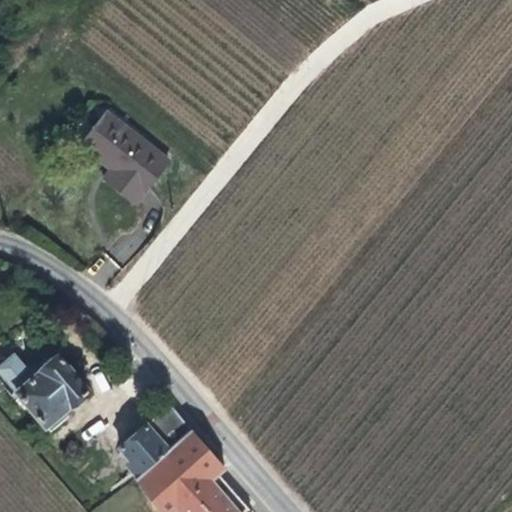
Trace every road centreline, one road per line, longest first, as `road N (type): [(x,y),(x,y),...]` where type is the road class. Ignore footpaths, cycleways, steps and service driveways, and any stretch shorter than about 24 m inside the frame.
road 1 (track): [(106,305),(272,103),(398,0)]
road 2 (tertiary): [(0,242),(106,305),(286,511)]
